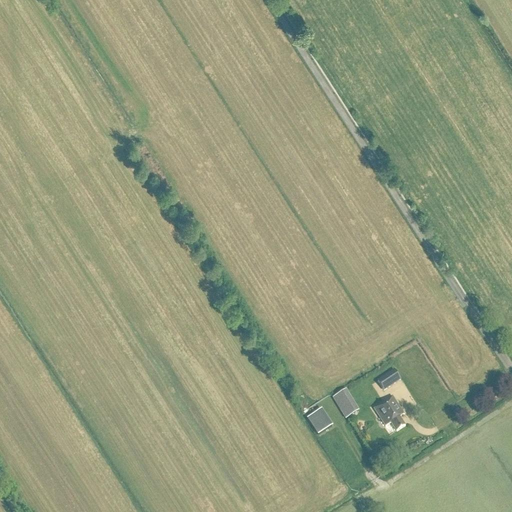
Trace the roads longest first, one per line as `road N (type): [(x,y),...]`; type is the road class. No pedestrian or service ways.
road 1 (track): [(270,0),(511,373)]
road 2 (track): [(511,399),(383,486)]
